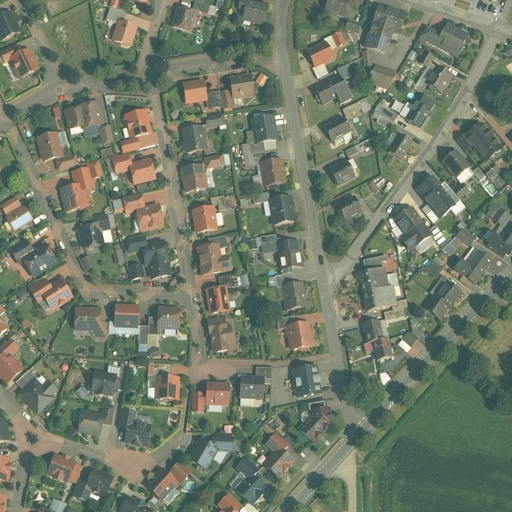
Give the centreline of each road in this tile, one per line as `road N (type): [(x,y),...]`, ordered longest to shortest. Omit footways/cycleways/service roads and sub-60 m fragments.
road 1 (residential): [(498,30),(447,126),(326,282)]
road 2 (residential): [(7,117),(78,277),(99,291),(190,293)]
road 3 (residential): [(326,282),(286,52)]
road 4 (residential): [(152,74),(190,293)]
road 5 (tertiary): [(511,277),(365,427)]
road 6 (residential): [(26,436),(129,470),(151,464),(180,437)]
road 7 (residential): [(365,427),(351,421),(345,402),(326,282)]
road 8 (residential): [(152,74),(286,52)]
